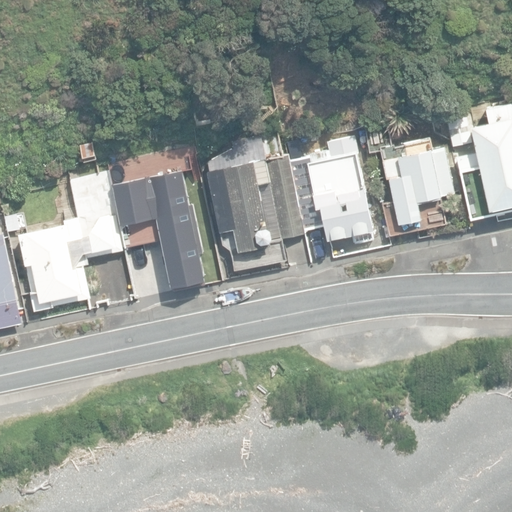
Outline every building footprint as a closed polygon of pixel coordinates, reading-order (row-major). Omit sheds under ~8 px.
[(492,118),(511,115),(508,96),(489,100),(492,118)] [(389,177),(399,222),(422,217),(421,212),(444,207),(442,196),(456,193),(446,145),(429,139),(407,144),(400,112),(366,119),(375,162),(383,160),(387,177),(389,177)] [(432,132),(451,143),(447,116),(423,121),(424,134),(432,132)] [(511,130),(470,139),(483,202),(511,195),(511,130)] [(353,234),(355,242),(374,238),(356,134),(328,140),(330,146),(311,150),(311,154),(290,159),(289,154),(268,157),(283,235),(305,230),(305,229),(322,226),(324,240),(353,234)] [(234,227),(239,249),(271,243),(260,183),(271,181),(261,135),(233,140),(209,157),(212,171),(210,171),(220,230),(234,227)] [(81,143),(83,157),(96,154),(94,141),(81,143)] [(114,179),(120,207),(128,246),(155,239),(158,253),(208,242),(203,210),(201,210),(196,185),(198,184),(194,163),(114,179)] [(125,249),(119,221),(112,179),(110,170),(71,178),(78,215),(65,218),(66,223),(19,232),(21,239),(12,241),(14,254),(22,252),(24,265),(29,264),(38,310),(92,299),(84,264),(89,263),(88,256),(125,249)] [(0,327),(24,322),(5,231),(0,232),(0,327)]
